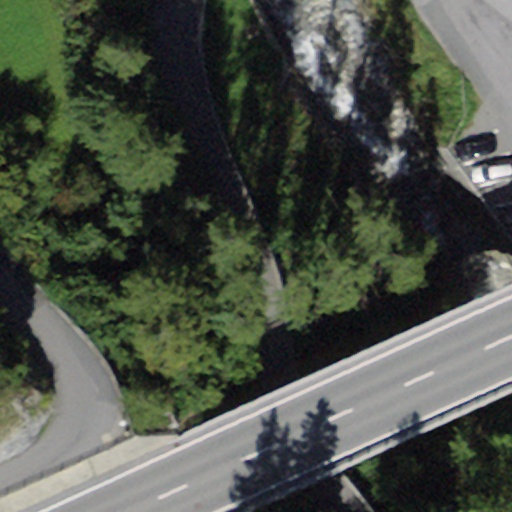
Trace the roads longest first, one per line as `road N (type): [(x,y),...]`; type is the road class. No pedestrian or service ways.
road 1 (primary): [(511,334),(125,511)]
road 2 (residential): [(0,459),(55,431),(81,401),(64,355),(0,271)]
